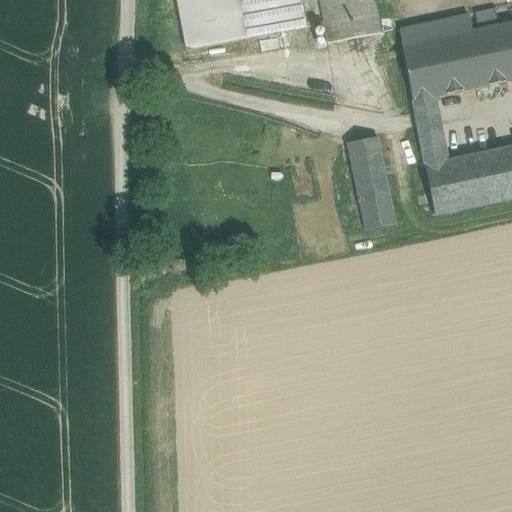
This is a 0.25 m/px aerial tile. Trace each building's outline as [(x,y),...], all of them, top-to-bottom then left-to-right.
[(299,0),(177,0),(187,51),(305,28),(299,0)] [(372,0),(319,0),(328,44),(379,34),(372,0)] [(467,15),(398,30),(402,47),(412,102),(415,115),(435,111),(432,98),(511,80),(511,23),(471,32),(467,15)] [(435,111),(415,115),(417,129),(438,125),(435,111)] [(376,138),(346,145),(364,232),(395,225),(376,138)] [(511,147),(424,167),(434,217),(511,199),(511,147)]
